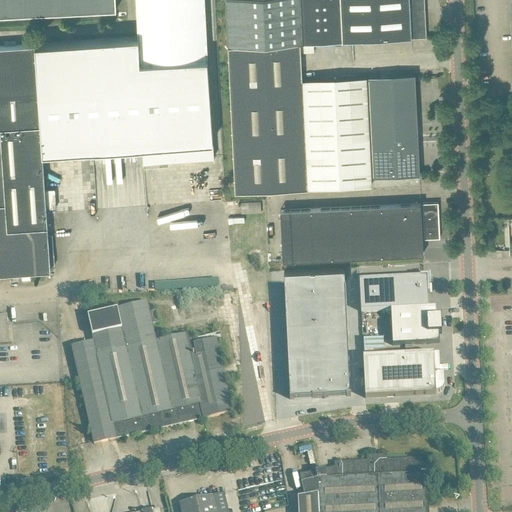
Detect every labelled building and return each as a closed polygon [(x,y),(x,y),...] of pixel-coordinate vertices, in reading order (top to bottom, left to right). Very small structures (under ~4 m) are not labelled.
[(0,0),(0,15),(116,9),(115,0),(0,0)] [(136,0),(138,36),(140,61),(207,58),(204,0),(136,0)] [(380,0),(225,0),(229,75),(384,67),(380,0)] [(0,273),(50,270),(50,265),(55,265),(54,253),(49,253),(46,208),(57,208),(55,189),(45,189),(42,152),(162,143),(164,160),(184,159),(183,141),(213,139),(207,58),(140,61),(138,36),(0,45),(0,273)] [(373,176),(420,174),(415,77),(415,73),(368,76),(373,176)] [(372,185),(367,86),(366,76),(303,79),(308,188),(372,185)] [(308,188),(303,79),(229,83),(236,191),(308,188)] [(262,211),(262,200),(243,201),(244,212),(262,211)] [(422,202),(424,238),(440,237),(438,202),(422,202)] [(280,210),(283,260),(423,253),(421,203),(411,203),(280,210)] [(290,400),(351,397),(351,395),(344,268),(284,271),(289,370),(290,397),(290,399),(290,400)] [(391,311),(429,309),(428,297),(428,294),(430,294),(429,276),(420,276),(420,278),(417,278),(360,281),(361,312),(391,311)] [(158,282),(159,290),(221,288),(221,279),(158,282)] [(237,290),(176,293),(184,434),(244,419),(237,290)] [(141,295),(64,299),(72,460),(148,442),(141,295)] [(437,318),(436,309),(429,309),(391,311),(393,346),(440,344),(439,334),(442,334),(442,326),(441,318),(439,318),(437,318)] [(7,314),(0,314),(0,344),(9,344),(8,326),(7,314)] [(364,340),(365,356),(384,355),(383,339),(364,340)] [(444,374),(435,374),(434,354),(363,358),(365,399),(436,395),(436,393),(440,392),(443,391),(444,388),(445,386),(444,374)] [(298,498),(298,511),(429,511),(427,474),(433,473),(433,458),(432,458),(432,459),(386,462),(386,456),(387,456),(387,455),(367,456),(367,457),(368,457),(368,463),(341,464),(341,463),(335,463),(335,471),(327,472),(326,470),(300,476),(305,497),(298,498)] [(179,504),(181,511),(229,511),(225,494),(179,504)]
